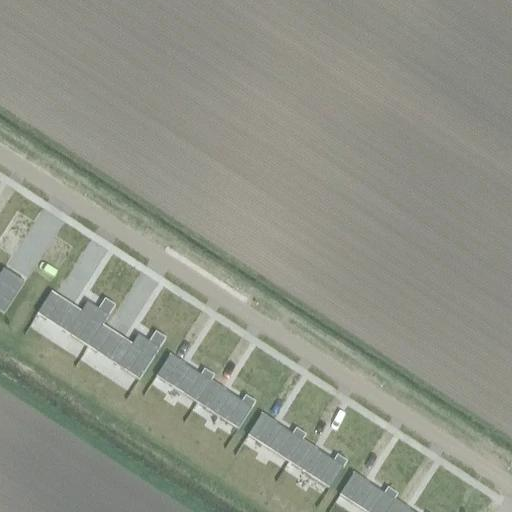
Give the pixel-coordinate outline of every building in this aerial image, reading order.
[(3,272),(0,276),(0,314),(4,317),(24,286),(3,272)] [(50,296),(36,317),(87,350),(101,329),(115,309),(104,302),(97,312),(87,306),(80,316),(50,296)] [(101,329),(87,350),(138,383),(165,342),(155,335),(148,345),(137,339),(131,349),(101,329)] [(169,359),(155,380),(196,406),(210,385),(214,379),(203,372),(199,379),(169,359)] [(210,385),(196,406),(237,433),(255,405),(245,399),(241,405),(210,385)] [(261,418),(247,439),(288,465),(301,444),(305,438),(295,432),(291,438),(261,418)] [(301,444),(288,465),(329,492),(346,465),(336,458),(332,464),(301,444)] [(352,477),(339,498),(359,511),(387,511),(393,504),(397,497),(387,491),(383,497),(352,477)]
